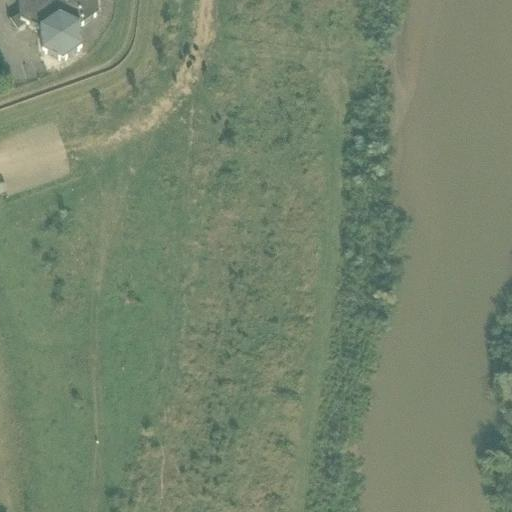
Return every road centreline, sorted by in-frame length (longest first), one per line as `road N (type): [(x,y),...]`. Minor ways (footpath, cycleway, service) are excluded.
road 1 (track): [(63,151),(153,112),(196,50),(205,0)]
road 2 (track): [(133,0),(120,55),(96,72),(0,105)]
